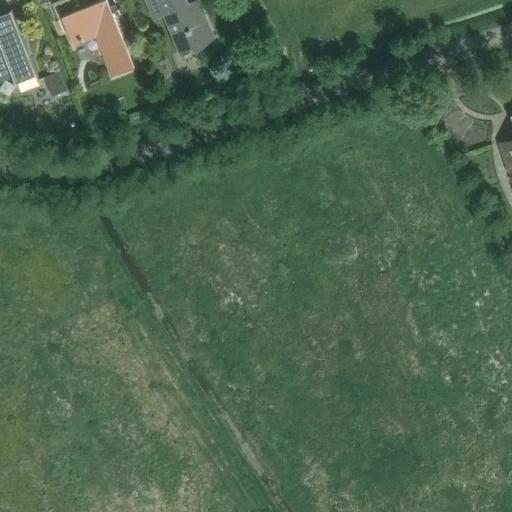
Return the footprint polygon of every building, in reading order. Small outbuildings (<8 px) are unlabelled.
[(96,36),(113,76),(135,67),(107,0),(102,0),(90,5),(88,0),(63,0),(52,5),(58,21),(63,19),(74,45),(96,36)] [(197,52),(215,38),(202,6),(192,11),(187,0),(147,0),(155,19),(165,14),(182,52),(194,46),(197,52)] [(0,78),(13,74),(17,84),(18,84),(17,82),(36,74),(39,82),(40,82),(29,53),(32,53),(32,52),(31,52),(31,51),(31,50),(31,49),(31,48),(30,48),(30,47),(30,46),(30,45),(30,44),(30,43),(29,42),(29,41),(29,40),(29,39),(29,38),(29,37),(29,36),(29,35),(29,34),(29,33),(29,32),(28,32),(28,36),(22,36),(12,9),(11,10),(12,12),(0,16),(0,78)] [(61,73),(45,79),(53,98),(69,92),(61,73)] [(511,115),(511,117),(511,137),(498,142),(511,183),(511,115)]
